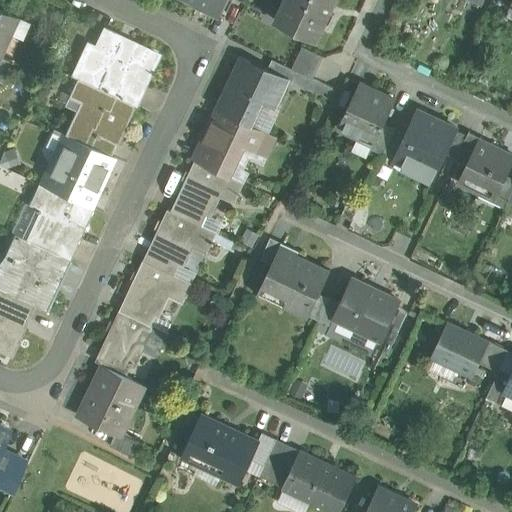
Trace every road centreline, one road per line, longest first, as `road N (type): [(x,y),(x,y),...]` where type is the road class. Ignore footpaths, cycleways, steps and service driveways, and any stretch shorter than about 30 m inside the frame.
road 1 (residential): [(106,0),(203,45),(60,356),(26,379),(0,376)]
road 2 (residential): [(506,511),(202,371)]
road 3 (residential): [(511,315),(281,206)]
road 4 (residential): [(511,123),(357,52),(384,0)]
